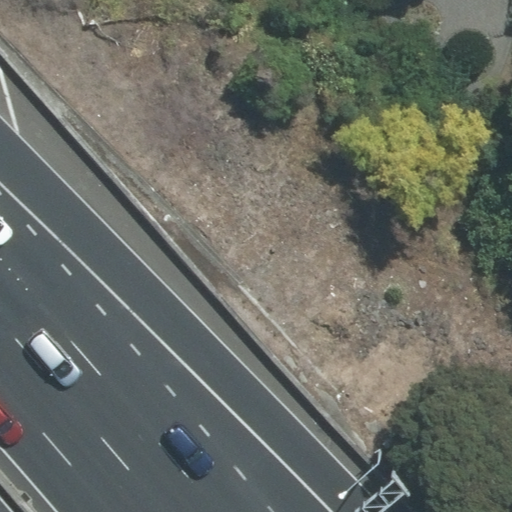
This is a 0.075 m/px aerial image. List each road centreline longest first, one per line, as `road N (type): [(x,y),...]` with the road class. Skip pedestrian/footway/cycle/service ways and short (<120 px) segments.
road 1 (motorway): [(0,306),(284,511)]
road 2 (motorway): [(0,376),(112,511)]
